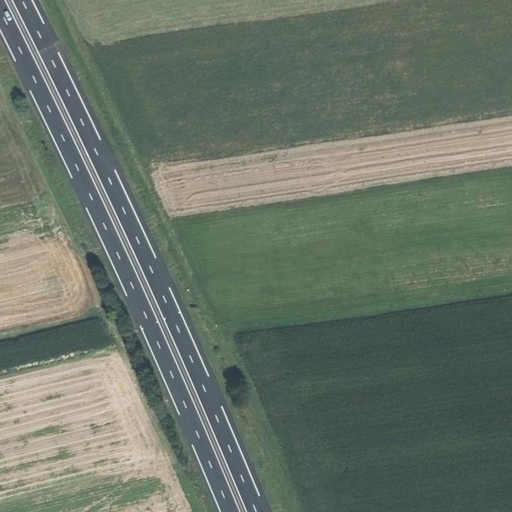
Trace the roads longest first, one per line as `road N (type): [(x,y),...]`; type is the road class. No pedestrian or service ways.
road 1 (trunk): [(255,511),(104,163),(20,0)]
road 2 (track): [(295,511),(63,0)]
road 3 (trunk): [(0,14),(230,511)]
road 4 (track): [(0,338),(79,319),(92,311),(95,294),(0,91)]
road 5 (track): [(215,331),(511,288)]
